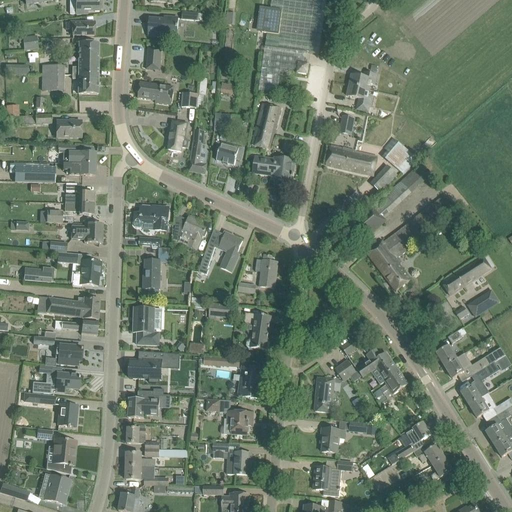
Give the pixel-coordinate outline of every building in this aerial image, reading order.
[(55,0),(24,0),(25,2),(21,3),(22,8),(26,8),(26,10),(36,8),(36,3),(56,0),(55,0)] [(76,13),(76,14),(87,14),(87,11),(98,11),(98,0),(69,0),(70,14),(76,13)] [(267,34),(265,47),(259,92),(278,94),(280,75),(281,75),(282,75),(283,74),(284,74),(285,73),(285,72),(286,71),(286,70),(286,69),(298,71),(298,74),(307,75),(308,66),(306,66),(308,53),(319,54),(326,0),(271,0),(270,9),(265,8),(262,33),(267,34)] [(183,20),(203,22),(203,15),(183,13),(183,20)] [(149,20),(148,35),(148,37),(164,38),(164,36),(177,37),(177,29),(178,29),(178,19),(169,18),(168,21),(149,20)] [(72,36),(84,36),(94,36),(94,23),(84,23),(66,23),(66,30),(72,30),(72,36)] [(22,38),(24,51),(38,49),(37,36),(22,38)] [(72,68),(72,76),(98,76),(98,44),(79,44),(78,69),(72,68)] [(162,50),(148,49),(146,70),(160,71),(162,50)] [(26,74),(26,66),(11,66),(11,74),(26,74)] [(42,66),(42,75),(63,75),(63,67),(42,66)] [(352,76),(350,86),(368,90),(369,84),(375,85),(377,76),(365,73),(364,78),(352,76)] [(63,75),(42,75),(42,92),(62,92),(63,75)] [(98,76),(72,76),(72,80),(78,80),(78,95),(98,95),(98,76)] [(9,93),(33,93),(33,78),(9,78),(9,93)] [(174,88),(140,83),(138,99),(155,101),(155,104),(170,106),(171,106),(174,88)] [(222,84),(221,92),(233,93),(234,85),(222,84)] [(367,97),(368,90),(350,86),(347,97),(359,100),(358,105),(370,107),(372,98),(367,97)] [(181,107),(197,109),(199,95),(183,94),(181,107)] [(36,99),(35,108),(43,109),(44,99),(36,99)] [(262,104),(255,131),(275,136),(281,109),(272,107),(262,104)] [(4,106),(5,116),(18,116),(18,105),(4,106)] [(11,117),(11,124),(22,124),(22,125),(36,125),(51,124),(51,115),(35,116),(11,117)] [(215,127),(229,128),(230,116),(216,115),(215,117),(215,127)] [(342,117),(340,130),(352,132),(354,119),(342,117)] [(56,138),(71,138),(81,138),(81,122),(71,122),(56,122),(56,138)] [(181,153),(184,133),(186,133),(187,124),(172,122),(167,151),(181,153)] [(191,162),(189,172),(205,175),(207,165),(205,165),(206,157),(205,157),(207,147),(203,146),(204,136),(204,132),(195,131),(195,134),(193,144),(191,162)] [(261,148),(271,151),(275,136),(255,131),(252,145),(261,148)] [(393,140),(385,149),(387,151),(381,157),(396,170),(402,175),(404,176),(409,169),(417,160),(410,153),(393,140)] [(239,148),(230,146),(220,143),(219,152),(216,161),(234,166),(236,160),(242,161),(245,150),(239,148)] [(326,167),(345,171),(348,159),(353,161),(355,152),(331,147),(326,167)] [(348,159),(345,171),(369,176),(374,156),(355,152),(353,161),(348,159)] [(69,164),(95,165),(95,154),(75,154),(63,153),(62,164),(69,164)] [(254,164),(253,174),(272,177),(272,181),(292,183),(293,177),(294,178),(294,175),(293,175),(295,161),(275,158),(275,160),(256,156),(254,164)] [(80,176),(84,176),(94,177),(95,165),(69,164),(62,164),(62,171),(66,171),(66,174),(69,174),(69,176),(80,176)] [(15,166),(15,175),(14,183),(16,183),(55,184),(55,167),(15,166)] [(374,208),(383,218),(428,177),(419,167),(374,208)] [(373,185),(381,192),(396,176),(388,168),(373,185)] [(0,192),(16,193),(16,183),(14,183),(8,183),(7,184),(0,184),(0,192)] [(66,192),(77,193),(77,184),(66,184),(66,192)] [(65,195),(65,204),(94,205),(94,194),(79,193),(79,196),(65,195)] [(383,241),(366,254),(396,293),(411,281),(405,273),(398,263),(396,260),(428,235),(457,212),(445,196),(416,219),(383,242),(383,241)] [(79,213),(79,216),(93,216),(94,205),(65,204),(65,212),(79,213)] [(154,231),(167,232),(167,226),(169,209),(156,208),(155,210),(151,209),(151,208),(150,207),(143,206),(142,207),(141,208),(140,208),(140,214),(135,213),(134,226),(135,227),(136,229),(140,229),(142,228),(143,226),(143,224),(155,225),(154,231)] [(354,224),(347,230),(360,245),(368,239),(385,221),(371,206),(354,224)] [(46,223),(62,224),(63,212),(47,211),(46,223)] [(190,218),(189,218),(178,242),(188,247),(187,249),(196,253),(202,239),(208,226),(197,221),(197,219),(192,217),(190,218)] [(85,228),(71,227),(71,240),(85,241),(85,243),(92,244),(102,244),(103,225),(93,225),(85,224),(85,228)] [(228,252),(221,269),(231,273),(239,256),(237,254),(242,242),(225,234),(223,240),(218,238),(215,245),(220,247),(219,248),(228,252)] [(152,248),(160,249),(160,241),(150,240),(140,239),(139,246),(152,247),(152,248)] [(49,252),(66,254),(67,244),(50,242),(50,243),(49,252)] [(199,273),(206,275),(208,271),(207,270),(215,248),(208,246),(199,273)] [(158,262),(170,262),(171,249),(159,249),(158,262)] [(78,255),(58,253),(58,259),(57,263),(77,264),(78,255)] [(261,273),(259,288),(274,290),(278,263),(271,262),(272,257),(264,256),(263,261),(257,261),(255,273),(261,273)] [(442,284),(450,297),(458,291),(491,270),(483,258),(450,279),(442,284)] [(73,275),(72,287),(82,288),(82,286),(98,287),(99,273),(100,273),(101,263),(81,261),(80,276),(78,276),(78,274),(75,274),(75,275),(73,275)] [(149,299),(159,299),(159,290),(160,290),(161,262),(145,262),(145,281),(144,281),(143,290),(149,290),(149,299)] [(24,281),(50,283),(52,271),(24,269),(24,275),(24,281)] [(238,293),(255,295),(256,286),(239,284),(238,293)] [(484,295),(468,306),(475,318),(492,307),(484,295)] [(82,319),(98,320),(100,300),(90,300),(83,299),(78,299),(78,303),(47,299),(45,314),(67,317),(82,319)] [(211,304),(209,317),(229,319),(231,306),(211,304)] [(461,309),(455,313),(460,320),(469,315),(464,307),(461,309)] [(137,334),(137,346),(159,347),(159,334),(154,334),(155,310),(134,309),(133,334),(137,334)] [(245,321),(244,322),(247,326),(252,327),(250,337),(250,340),(246,343),(246,347),(249,350),(253,351),(253,349),(266,351),(271,317),(246,314),(245,321)] [(80,335),(87,336),(97,337),(98,322),(88,321),(82,321),(81,325),(55,322),(54,329),(81,332),(80,335)] [(448,338),(452,345),(461,338),(457,332),(448,338)] [(232,346),(233,335),(221,333),(219,344),(232,346)] [(33,344),(53,346),(54,339),(33,337),(33,344)] [(354,340),(342,349),(347,356),(359,347),(354,340)] [(204,356),(205,345),(190,344),(189,354),(204,356)] [(67,365),(77,366),(78,361),(81,362),(82,348),(72,347),(59,346),(59,350),(56,350),(55,359),(58,359),(58,364),(67,365)] [(436,355),(444,367),(456,360),(454,356),(448,347),(436,355)] [(376,351),(368,357),(371,361),(357,371),(362,379),(372,373),(377,369),(377,370),(391,360),(386,354),(381,358),(376,351)] [(130,363),(129,379),(149,380),(149,384),(159,384),(160,362),(169,362),(168,368),(178,368),(178,355),(139,352),(138,363),(130,363)] [(456,360),(444,367),(452,380),(464,373),(460,366),(467,362),(463,356),(456,360)] [(511,365),(507,357),(498,363),(503,372),(511,365)] [(239,360),(211,359),(210,367),(239,368),(239,360)] [(386,382),(400,373),(391,360),(377,370),(386,382)] [(335,370),(343,382),(356,373),(348,362),(335,370)] [(461,394),(469,406),(487,394),(487,395),(489,394),(482,382),(499,371),(494,363),(482,371),(471,378),(475,383),(472,385),(472,387),(461,394)] [(468,372),(471,378),(482,371),(478,365),(468,372)] [(238,397),(257,399),(260,380),(262,380),(263,371),(241,368),(238,397)] [(389,391),(393,396),(408,385),(400,373),(386,382),(385,383),(385,382),(384,382),(386,385),(373,394),(380,404),(387,400),(384,395),(389,391)] [(78,390),(80,376),(70,376),(57,374),(57,379),(53,378),(53,385),(33,383),(32,393),(51,395),(51,391),(56,391),(55,393),(64,394),(64,389),(78,390)] [(315,412),(325,413),(330,414),(334,381),(318,379),(315,412)] [(138,393),(138,400),(129,399),(128,419),(138,419),(144,420),(144,416),(159,417),(160,401),(159,401),(159,397),(153,396),(153,393),(138,393)] [(487,394),(469,406),(477,419),(485,414),(488,412),(484,405),(491,401),(487,395),(487,394)] [(39,403),(54,405),(55,398),(39,396),(39,403)] [(493,410),(497,416),(506,410),(511,406),(511,401),(510,399),(493,410)] [(213,401),(207,400),(206,413),(227,414),(227,421),(231,422),(231,435),(248,436),(249,422),(253,423),(254,413),(233,412),(233,409),(220,409),(220,401),(219,401),(218,401),(213,401)] [(67,428),(69,428),(69,427),(75,428),(77,407),(59,405),(57,426),(67,427),(67,428)] [(497,416),(496,417),(500,423),(510,416),(506,410),(497,416)] [(511,428),(507,420),(486,433),(494,446),(511,434),(511,428)] [(350,432),(366,434),(367,426),(351,424),(350,432)] [(413,430),(414,430),(408,433),(411,439),(417,436),(421,442),(430,436),(423,424),(413,430)] [(367,435),(377,437),(377,433),(378,429),(378,427),(368,426),(367,435)] [(37,439),(51,441),(52,432),(38,430),(37,439)] [(127,444),(139,445),(145,445),(145,430),(137,430),(127,430),(127,444)] [(322,453),(338,455),(339,440),(345,440),(346,432),(324,430),(322,453)] [(511,434),(494,446),(502,458),(511,451),(511,448),(510,445),(511,443),(511,434)] [(74,442),(55,440),(52,464),(46,464),(46,470),(70,476),(71,466),(74,467),(75,458),(72,458),(74,442)] [(208,454),(214,454),(214,452),(229,453),(229,445),(214,444),(214,445),(208,445),(208,454)] [(392,466),(414,453),(410,446),(388,459),(392,466)] [(428,460),(432,467),(445,459),(437,446),(419,457),(422,463),(428,460)] [(159,451),(146,450),(146,457),(188,459),(188,451),(159,451)] [(227,475),(238,476),(248,476),(249,462),(251,462),(251,455),(236,454),(235,461),(228,460),(227,475)] [(141,460),(141,455),(127,455),(126,468),(155,469),(156,460),(141,460)] [(445,459),(432,467),(437,473),(431,477),(434,483),(440,479),(441,479),(453,471),(445,459)] [(338,471),(351,472),(352,464),(338,463),(338,471)] [(145,478),(155,479),(155,469),(126,468),(126,481),(145,481),(145,478)] [(325,496),(339,498),(341,471),(332,470),(316,468),(313,490),(325,492),(325,496)] [(40,490),(38,499),(64,506),(70,482),(51,476),(47,492),(40,490)] [(183,486),(183,477),(175,477),(174,486),(183,486)] [(155,486),(155,487),(165,487),(169,487),(169,479),(155,479),(145,478),(145,481),(145,486),(155,486)] [(7,495),(26,501),(29,493),(10,487),(7,495)] [(223,488),(206,487),(204,487),(204,496),(223,497),(223,488)] [(118,511),(133,511),(136,499),(137,499),(139,489),(133,488),(132,496),(122,495),(118,511)] [(222,498),(221,510),(234,510),(233,511),(247,511),(248,496),(238,495),(230,495),(230,498),(222,498)] [(328,511),(341,511),(342,503),(329,502),(328,511)]
